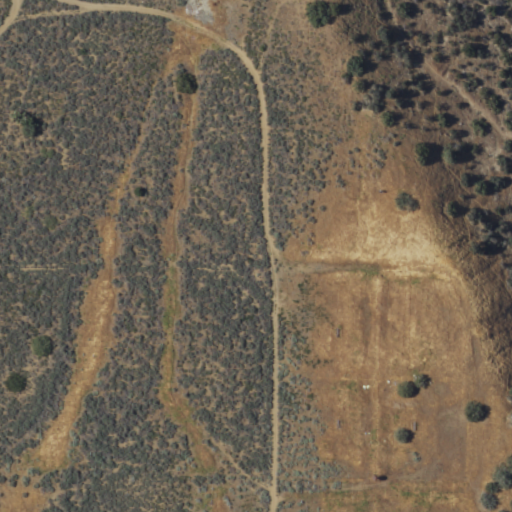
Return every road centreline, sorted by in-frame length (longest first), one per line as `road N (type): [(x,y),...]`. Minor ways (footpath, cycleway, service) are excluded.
road 1 (track): [(62,0),(159,7),(241,51),(262,85),(276,511)]
road 2 (track): [(272,247),(300,267),(413,235),(438,261),(464,317),(461,511)]
road 3 (track): [(0,148),(55,0)]
